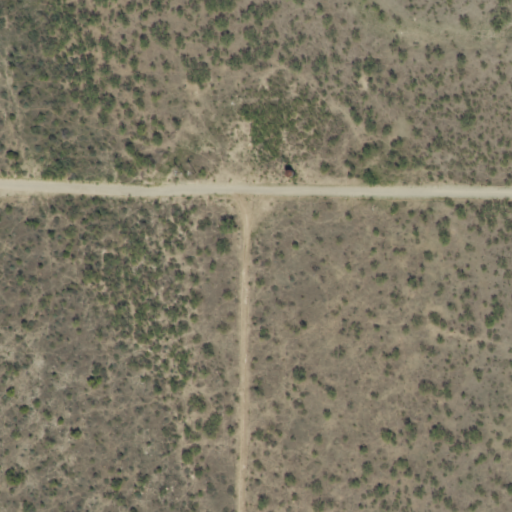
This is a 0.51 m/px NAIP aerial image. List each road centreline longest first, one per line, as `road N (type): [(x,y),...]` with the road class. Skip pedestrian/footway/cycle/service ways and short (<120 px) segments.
road 1 (track): [(511,191),(0,182)]
road 2 (track): [(226,188),(239,206),(244,239),(240,511)]
